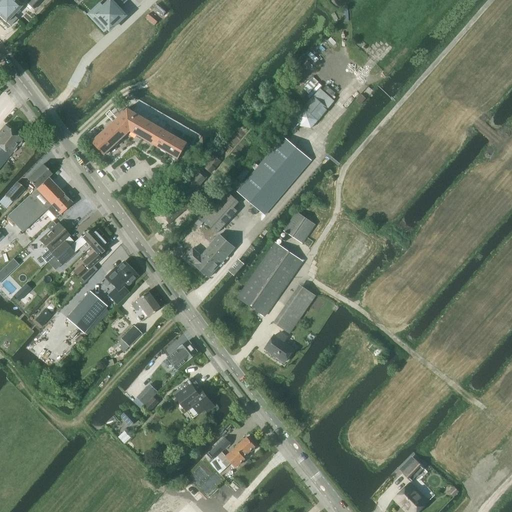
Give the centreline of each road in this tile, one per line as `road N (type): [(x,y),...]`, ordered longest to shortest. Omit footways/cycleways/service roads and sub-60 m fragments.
road 1 (tertiary): [(343,511),(0,57)]
road 2 (track): [(491,0),(344,166),(338,211),(317,245)]
road 3 (track): [(482,407),(300,273)]
road 4 (track): [(66,143),(123,90),(148,81),(224,0)]
